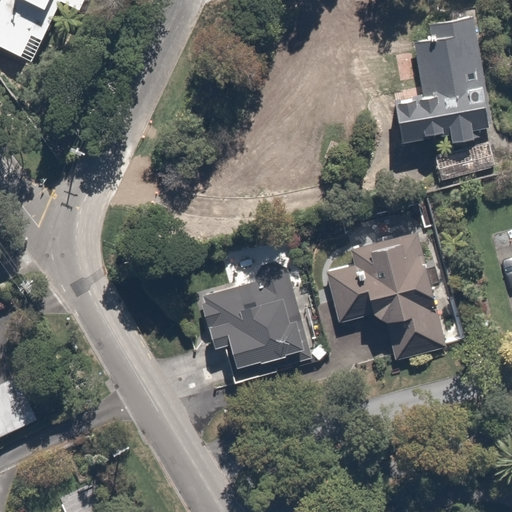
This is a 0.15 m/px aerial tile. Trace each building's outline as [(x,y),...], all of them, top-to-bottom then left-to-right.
[(2,0),(0,5),(0,33),(52,56),(75,0),(102,0),(109,3),(110,0),(2,0)] [(409,36),(418,95),(394,98),(400,145),(428,141),(433,175),(503,165),(494,95),(484,26),(409,36)] [(427,225),(347,245),(351,264),(327,271),(343,331),(379,322),(392,371),(460,353),(427,225)] [(262,282),(209,300),(236,383),(321,355),(288,254),(256,264),(262,282)] [(3,327),(0,328),(0,438),(47,414),(3,327)]
